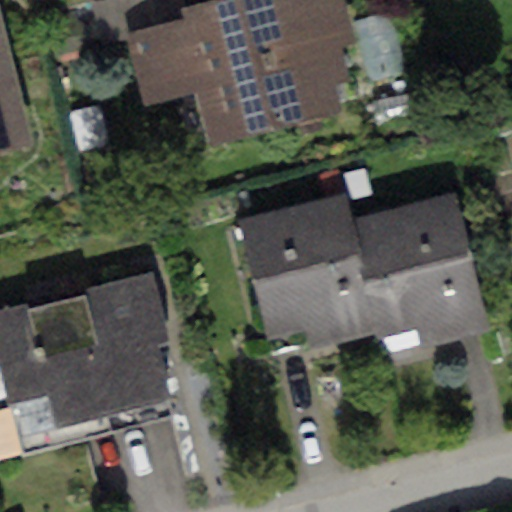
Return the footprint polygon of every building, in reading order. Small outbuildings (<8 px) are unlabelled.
[(181,25),(176,5),(175,0),(107,0),(92,4),(101,44),(122,39),(181,25)] [(181,25),(122,39),(138,108),(181,98),(193,150),(324,120),(316,88),(335,84),(326,46),(349,41),(339,0),(198,0),(176,5),(181,25)] [(0,34),(0,160),(29,154),(0,34)] [(384,330),(357,223),(349,188),(237,216),(268,340),(307,330),(311,348),(384,330)] [(451,200),(357,223),(384,330),(385,337),(419,328),(424,348),(484,333),(451,200)] [(152,273),(0,311),(0,358),(24,453),(173,415),(155,344),(170,341),(152,273)]
